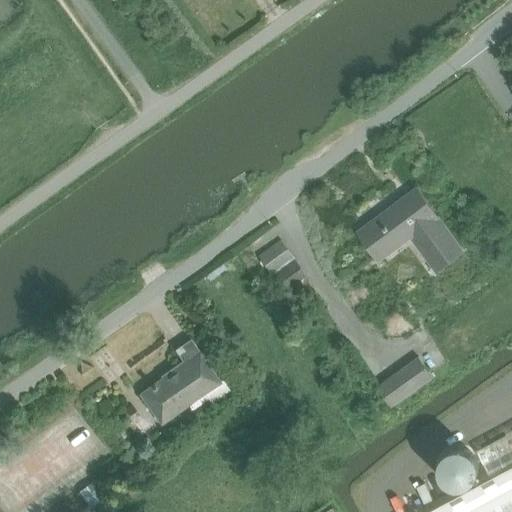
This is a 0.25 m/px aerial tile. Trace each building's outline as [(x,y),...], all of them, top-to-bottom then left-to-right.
[(341,243),(324,255),(337,272),(353,259),(355,262),(364,255),(366,258),(373,253),(373,254),(377,251),(376,251),(383,246),(380,243),(389,236),(405,258),(403,259),(406,263),(404,264),(407,269),(410,273),(410,272),(414,277),(416,275),(419,279),(438,264),(423,244),(422,245),(391,205),(378,215),(375,217),(373,215),(364,221),(362,218),(346,231),(348,234),(339,241),(341,243)] [(282,291),(305,273),(280,240),(257,257),(282,291)] [(394,406),(434,377),(420,356),(379,385),(394,406)] [(166,377),(141,394),(161,422),(205,391),(213,402),(233,388),(225,377),(219,381),(203,359),(191,367),(188,364),(167,379),(166,377)] [(506,469),(425,511),(511,511),(511,432),(493,443),(506,469)] [(95,485),(82,495),(90,506),(103,497),(95,485)]
